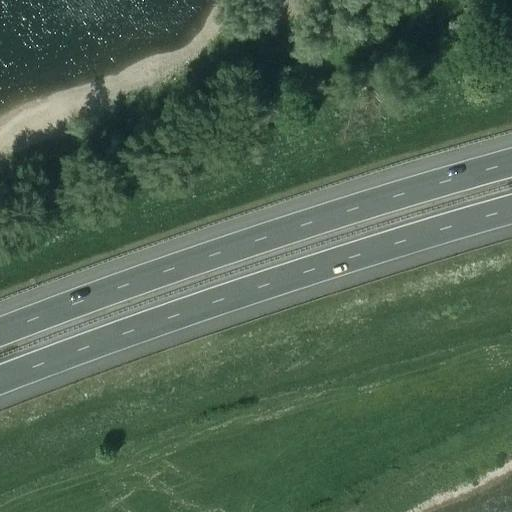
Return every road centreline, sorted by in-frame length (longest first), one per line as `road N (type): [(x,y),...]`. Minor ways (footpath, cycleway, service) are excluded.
road 1 (motorway): [(0,385),(275,286),(511,215)]
road 2 (motorway): [(511,165),(283,231),(0,332)]
